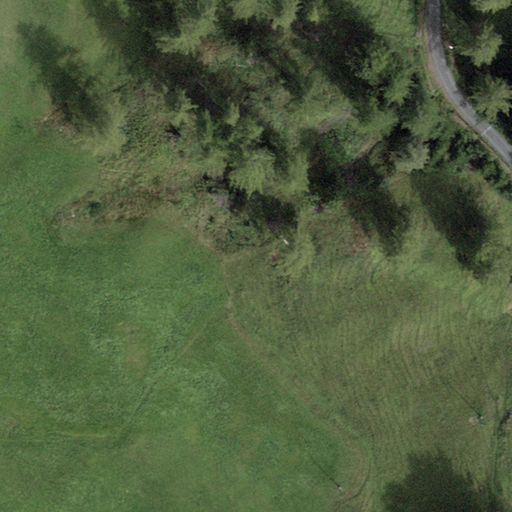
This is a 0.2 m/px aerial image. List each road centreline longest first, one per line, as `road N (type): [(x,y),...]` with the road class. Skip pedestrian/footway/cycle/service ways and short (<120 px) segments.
road 1 (track): [(227,303),(363,439),(379,511)]
road 2 (track): [(488,511),(510,392),(503,345),(511,318)]
road 3 (track): [(436,0),(436,60),(511,169)]
